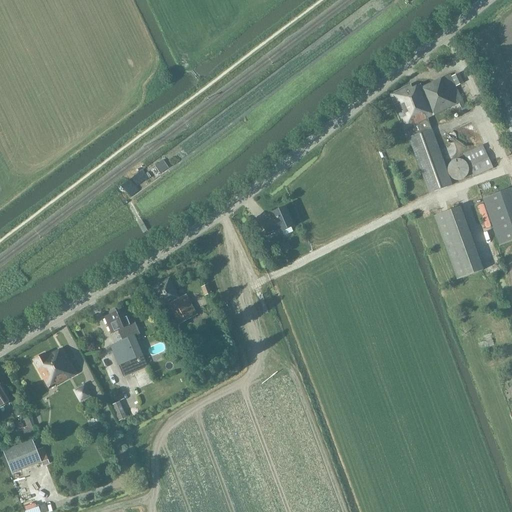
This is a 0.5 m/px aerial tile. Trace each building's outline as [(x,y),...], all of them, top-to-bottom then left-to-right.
[(452,77),(456,87),(464,83),(460,73),(452,77)] [(452,186),(428,118),(459,103),(461,109),(465,108),(463,102),(450,75),(422,88),(421,85),(412,89),(411,85),(390,95),(406,129),(407,129),(411,137),(409,138),(429,194),(452,186)] [(464,154),(474,177),(493,169),(483,146),(464,154)] [(153,163),(157,168),(165,163),(161,158),(153,163)] [(468,174),(468,170),(468,166),(465,163),(464,161),(462,160),(458,160),(454,160),(452,162),(450,163),(448,166),(447,170),(448,173),(449,175),(450,177),(452,179),(453,180),(457,181),(460,180),(463,179),(465,178),(466,177),(468,174)] [(158,170),(160,173),(167,169),(164,165),(158,170)] [(511,190),(511,189),(482,199),(499,246),(511,241),(511,190)] [(294,226),(285,207),(271,213),(274,220),(262,225),(267,236),(279,231),(280,233),(294,226)] [(459,207),(434,216),(457,280),(483,271),(459,207)] [(155,300),(160,309),(169,305),(179,324),(197,315),(186,295),(179,298),(176,293),(177,293),(169,279),(151,288),(157,299),(155,300)] [(202,288),(205,297),(211,294),(208,286),(202,288)] [(110,315),(105,318),(111,334),(118,331),(123,341),(111,346),(120,366),(124,376),(147,366),(143,356),(139,347),(140,347),(139,344),(138,345),(135,337),(140,335),(133,321),(129,323),(123,310),(117,312),(116,311),(114,310),(110,312),(109,314),(110,315)] [(44,353),(32,360),(48,388),(55,383),(56,385),(76,375),(61,348),(46,357),(44,353)] [(0,404),(10,399),(0,382),(0,404)] [(130,394),(130,386),(121,386),(121,394),(130,394)] [(120,402),(112,406),(119,422),(127,418),(120,402)] [(3,452),(12,474),(42,462),(33,440),(3,452)] [(45,455),(40,457),(42,462),(43,465),(48,462),(45,455)]
